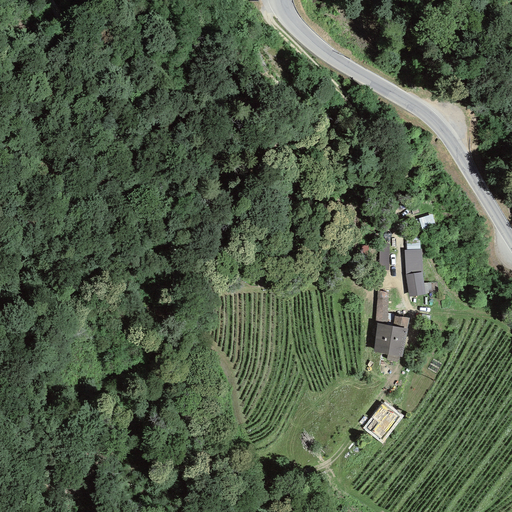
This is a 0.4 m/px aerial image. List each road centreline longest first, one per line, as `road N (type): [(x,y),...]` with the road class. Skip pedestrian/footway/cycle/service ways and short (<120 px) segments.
road 1 (track): [(48,0),(157,202),(175,273),(165,372),(237,511)]
road 2 (tertiary): [(511,244),(437,121),(322,49),(280,0)]
road 3 (track): [(258,511),(262,486),(335,456),(401,366),(410,327),(406,300)]
